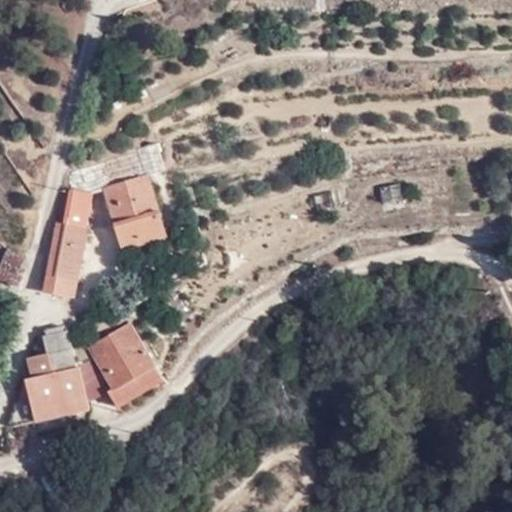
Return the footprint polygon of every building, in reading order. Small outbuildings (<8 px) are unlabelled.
[(166,170),(158,143),(138,149),(139,152),(74,171),(71,190),(93,194),(93,192),(105,188),(124,249),(144,242),(143,238),(165,230),(149,175),(166,170)] [(402,184),(384,188),(386,201),(404,198),(402,184)] [(93,194),(71,190),(65,223),(58,223),(46,291),(75,296),(88,228),(86,227),(92,198),(93,194)] [(0,243),(0,276),(20,284),(25,256),(8,250),(0,242),(0,243)] [(163,378),(131,324),(91,348),(114,387),(109,390),(117,405),(163,378)] [(69,330),(54,335),(61,360),(76,356),(69,330)] [(61,360),(54,335),(45,336),(49,354),(30,358),(34,378),(28,379),(28,385),(12,427),(89,408),(76,356),(61,360)]
